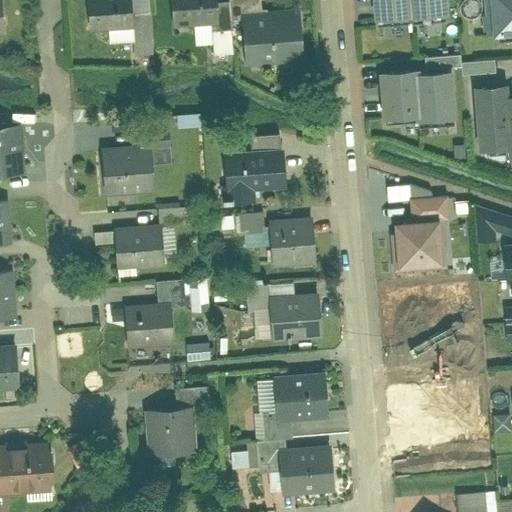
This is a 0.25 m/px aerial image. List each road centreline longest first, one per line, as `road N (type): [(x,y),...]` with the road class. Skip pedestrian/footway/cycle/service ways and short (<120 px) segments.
road 1 (residential): [(330,0),(371,511)]
road 2 (residential): [(47,0),(49,99),(60,112),(61,138),(47,156),(47,195),(68,209),(69,241),(37,272),(46,398)]
road 3 (residential): [(46,398),(68,412),(114,409),(117,469),(98,491),(99,511)]
